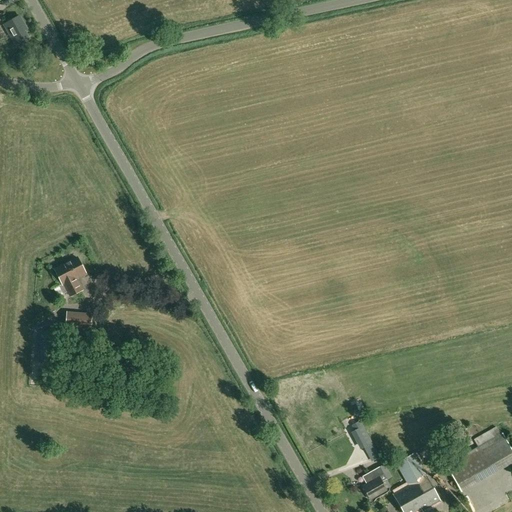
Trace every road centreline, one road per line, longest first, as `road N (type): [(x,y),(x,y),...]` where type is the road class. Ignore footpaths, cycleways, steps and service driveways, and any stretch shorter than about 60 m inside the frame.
road 1 (unclassified): [(320,511),(78,84)]
road 2 (unclassified): [(78,84),(149,48),(366,0)]
